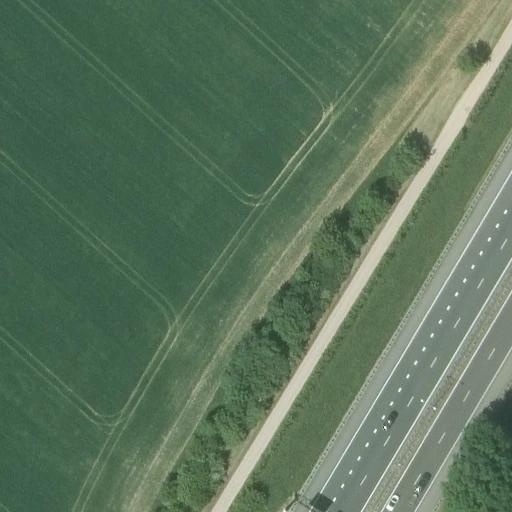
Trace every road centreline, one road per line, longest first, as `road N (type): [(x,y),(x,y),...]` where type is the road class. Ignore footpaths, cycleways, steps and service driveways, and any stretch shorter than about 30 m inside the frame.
road 1 (track): [(511,31),(219,511)]
road 2 (motorway): [(511,227),(344,511)]
road 3 (motorway): [(398,511),(511,322)]
